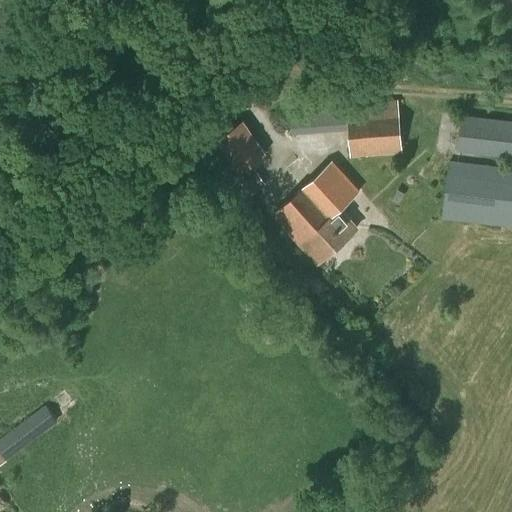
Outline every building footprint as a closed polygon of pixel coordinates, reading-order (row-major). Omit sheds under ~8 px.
[(510,77),(511,80),(511,66),(507,68),(508,70),(494,75),(496,81),(510,77)] [(348,130),(350,158),(402,154),(398,100),(346,104),(290,107),(292,134),(348,130)] [(511,119),(461,114),(457,151),(511,157),(511,119)] [(243,119),(216,138),(239,171),(266,152),(243,119)] [(340,206),(359,190),(332,160),(302,187),(272,213),(318,264),(359,227),(340,206)] [(511,167),(449,160),(442,218),(511,226),(511,167)] [(266,184),(257,171),(242,182),(251,195),(266,184)] [(0,464),(90,395),(77,379),(0,438),(0,464)]
